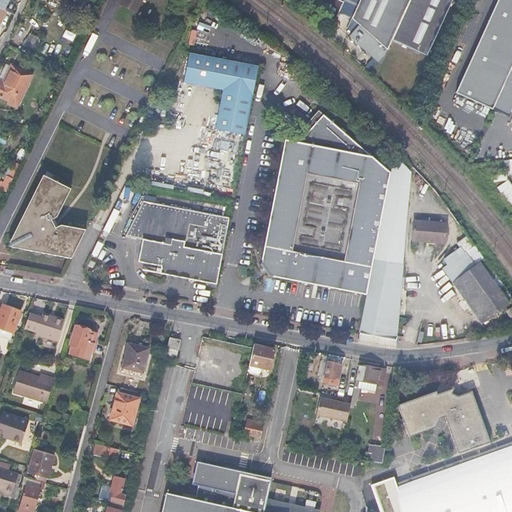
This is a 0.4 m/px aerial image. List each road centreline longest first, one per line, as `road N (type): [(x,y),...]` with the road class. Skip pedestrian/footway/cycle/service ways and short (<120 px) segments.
road 1 (residential): [(511,340),(379,354),(121,304)]
road 2 (residential): [(66,511),(121,304)]
road 3 (residential): [(121,304),(0,280)]
road 4 (residential): [(356,511),(355,492),(342,480),(276,466),(270,449)]
